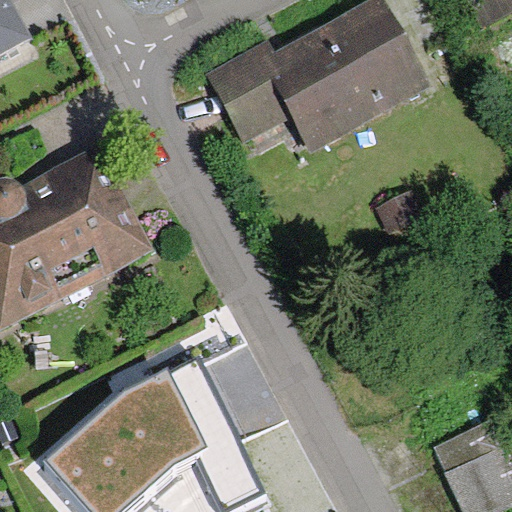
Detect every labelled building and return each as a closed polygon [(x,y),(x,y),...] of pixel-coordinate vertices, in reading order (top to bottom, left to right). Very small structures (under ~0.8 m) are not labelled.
[(9,0),(0,0),(0,55),(31,39),(9,0)] [(511,0),(466,0),(482,29),(511,13),(511,0)] [(247,153),(304,123),(319,151),(431,90),(383,3),(273,63),(267,53),(209,84),(247,153)] [(0,327),(149,255),(101,157),(26,194),(20,188),(10,185),(0,187),(0,327)] [(411,190),(373,213),(388,238),(426,215),(411,190)] [(511,270),(476,289),(511,358),(511,270)] [(511,465),(431,309),(356,348),(441,511),(446,511),(511,478),(511,465)] [(135,511),(173,478),(201,465),(223,511),(243,511),(265,502),(199,366),(131,399),(48,476),(82,511),(135,511)]
